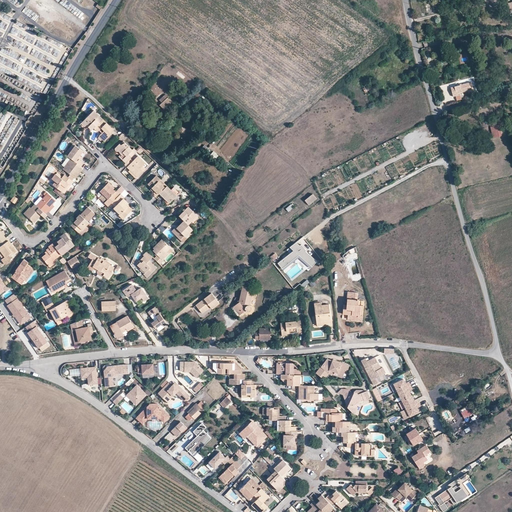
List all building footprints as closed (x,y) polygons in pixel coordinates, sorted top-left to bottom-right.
[(38,40),(35,45),(41,48),(44,43),(38,40)] [(463,92),(474,89),(472,82),(461,85),(463,92)] [(456,90),(452,91),(454,97),(460,95),(459,93),(463,92),(461,85),(455,87),(456,90)] [(169,107),(174,103),(166,93),(159,99),(162,102),(160,104),(164,109),(168,106),(169,107)] [(95,126),(102,119),(93,110),(81,122),(85,126),(87,124),(89,126),(88,127),(91,130),(93,127),(95,126)] [(113,130),(102,119),(95,126),(101,132),(100,134),(105,139),(106,139),(110,136),(108,135),(113,130)] [(493,137),(501,135),(498,125),(491,126),(493,137)] [(123,141),(128,136),(123,132),(119,137),(123,141)] [(131,150),(123,143),(119,145),(118,144),(113,149),(114,150),(114,151),(115,151),(116,151),(117,151),(121,155),(123,154),(124,153),(126,155),(126,156),(125,157),(124,158),(127,161),(130,158),(136,152),(132,149),(131,150)] [(70,158),(75,162),(83,151),(75,145),(70,152),(69,153),(67,151),(65,154),(70,158)] [(130,158),(127,161),(126,163),(124,164),(130,170),(137,176),(143,171),(140,168),(145,163),(138,156),(132,161),(130,158)] [(66,176),(71,180),(73,177),(79,170),(80,171),(81,171),(83,168),(75,162),(70,158),(60,171),(66,176)] [(136,178),(137,176),(130,170),(129,171),(136,178)] [(73,181),(71,180),(66,176),(63,180),(57,175),(54,179),(56,180),(53,185),(62,192),(69,183),(70,184),(71,184),(73,181)] [(159,181),(160,179),(156,175),(148,184),(152,187),(155,190),(154,192),(152,194),(153,194),(156,197),(159,193),(165,187),(159,181)] [(166,185),(160,179),(159,181),(165,187),(167,186),(166,185)] [(64,193),(70,184),(69,183),(62,192),(64,193)] [(111,203),(117,197),(111,192),(110,191),(108,189),(109,187),(106,185),(98,192),(106,200),(104,202),(108,206),(111,203)] [(165,187),(159,193),(169,203),(176,195),(167,186),(165,187)] [(306,198),(311,203),(318,197),(314,192),(306,198)] [(47,210),(52,204),(55,200),(47,193),(36,206),(44,213),(45,214),(48,211),(47,210)] [(117,197),(111,203),(115,206),(113,208),(119,214),(120,214),(124,217),(124,218),(132,210),(128,206),(126,208),(123,205),(125,203),(122,200),(123,199),(119,195),(117,197)] [(44,213),(36,206),(35,204),(31,209),(25,215),(33,222),(40,215),(41,216),(44,213)] [(80,215),(87,221),(96,212),(90,206),(88,207),(84,211),(80,215)] [(191,221),(197,215),(188,206),(185,209),(182,213),(179,215),(184,221),(188,225),(191,221)] [(79,233),(86,226),(87,224),(89,226),(90,224),(87,221),(80,215),(80,214),(77,217),(76,218),(77,219),(71,225),(79,233)] [(188,225),(184,221),(177,228),(176,227),(172,231),(180,239),(184,235),(185,236),(192,229),(188,225)] [(162,225),(157,230),(160,234),(166,229),(162,225)] [(88,228),(86,226),(79,233),(81,236),(88,228)] [(0,246),(8,240),(9,240),(7,237),(6,238),(0,230),(0,246)] [(69,246),(73,243),(65,233),(61,236),(63,238),(60,240),(58,242),(54,245),(61,255),(71,248),(69,246)] [(16,251),(8,240),(0,246),(0,250),(5,257),(1,260),(5,265),(11,261),(10,260),(13,257),(11,255),(16,251)] [(162,260),(165,256),(163,254),(167,250),(170,247),(162,240),(153,248),(155,249),(153,251),(157,255),(154,258),(160,264),(163,261),(162,260)] [(293,250),(278,264),(283,269),(300,254),(311,267),(316,262),(305,250),(306,250),(301,245),(299,247),(295,243),(290,247),(293,250)] [(61,255),(54,245),(53,244),(48,247),(49,248),(46,250),(48,253),(42,257),(48,265),(54,260),(61,255)] [(353,256),(358,254),(356,247),(350,250),(344,256),(346,257),(351,253),(353,256)] [(144,256),(141,259),(143,261),(141,263),(140,262),(137,265),(141,268),(145,272),(143,273),(147,277),(156,268),(149,260),(152,257),(147,251),(143,255),(144,256)] [(92,270),(93,270),(93,269),(94,267),(104,273),(103,275),(108,278),(114,267),(110,265),(110,263),(101,258),(100,259),(90,253),(88,257),(90,258),(92,259),(87,267),(92,270)] [(76,256),(68,261),(72,268),(80,264),(76,256)] [(32,268),(28,265),(29,263),(25,260),(16,271),(12,276),(22,284),(24,280),(22,278),(24,277),(25,277),(32,268)] [(103,276),(103,275),(104,273),(94,267),(93,269),(93,270),(103,276)] [(33,270),(32,268),(25,277),(24,277),(22,278),(24,280),(25,281),(33,270)] [(79,268),(74,270),(81,284),(86,281),(79,268)] [(46,281),(53,292),(67,284),(66,282),(70,280),(70,279),(65,270),(46,281)] [(144,301),(148,298),(141,288),(136,291),(131,285),(123,291),(128,298),(131,296),(136,302),(142,298),(144,301)] [(251,308),(251,307),(250,306),(253,291),(248,290),(248,287),(242,286),(239,302),(233,307),(239,315),(246,310),(246,311),(247,311),(247,312),(249,312),(249,311),(250,311),(251,310),(252,310),(252,309),(251,308)] [(357,304),(358,299),(358,292),(349,291),(348,305),(344,304),(343,314),(344,314),(351,315),(352,315),(352,319),(351,320),(359,321),(359,315),(361,316),(362,305),(357,304)] [(26,313),(13,294),(7,299),(10,304),(8,305),(19,320),(25,316),(23,314),(26,313)] [(212,308),(213,309),(220,303),(213,294),(197,306),(204,314),(212,308)] [(44,307),(52,302),(50,298),(41,302),(44,307)] [(67,300),(64,302),(67,306),(68,305),(72,313),(74,312),(67,300)] [(115,301),(102,301),(102,311),(116,311),(115,301)] [(55,307),(52,302),(44,307),(47,311),(50,310),(56,321),(64,317),(72,313),(68,305),(67,306),(64,302),(55,307)] [(317,325),(325,324),(324,321),(331,320),(330,304),(322,305),(322,302),(314,303),(317,325)] [(163,327),(167,324),(155,307),(148,312),(150,316),(153,314),(157,319),(151,324),(155,329),(161,324),(163,327)] [(127,330),(128,331),(134,328),(128,316),(112,324),(111,322),(109,324),(117,339),(124,336),(122,332),(127,330)] [(81,320),(70,324),(72,330),(76,330),(78,342),(86,340),(89,339),(91,339),(90,335),(90,332),(92,331),(91,327),(91,323),(87,324),(88,327),(83,328),(81,320)] [(298,335),(303,334),(301,320),(280,323),(282,336),(288,335),(288,334),(298,332),(298,335)] [(48,342),(33,322),(27,327),(30,331),(28,333),(39,348),(48,342)] [(258,333),(254,333),(254,339),(269,339),(270,328),(258,328),(258,333)] [(76,330),(72,330),(74,345),(86,342),(86,340),(78,342),(76,330)] [(377,362),(378,362),(376,357),(367,361),(366,358),(362,360),(374,384),(382,381),(379,376),(387,372),(384,366),(381,368),(379,368),(377,362)] [(331,372),(345,375),(346,371),(349,371),(351,366),(339,362),(338,363),(334,362),(328,360),(316,373),(321,377),(323,375),(326,378),(328,374),(331,372)] [(185,372),(192,372),(196,372),(199,375),(204,371),(195,362),(180,362),(181,371),(185,371),(185,372)] [(218,373),(234,373),(240,374),(240,369),(234,363),(212,362),(212,367),(218,373)] [(278,369),(278,374),(281,374),(299,374),(300,375),(300,370),(298,368),(293,368),(293,364),(292,362),(277,362),(277,369),(278,369)] [(154,373),(154,364),(149,364),(147,364),(138,365),(139,372),(143,372),(143,374),(154,373)] [(105,370),(104,371),(106,387),(114,386),(113,374),(129,373),(128,365),(108,366),(107,367),(105,370)] [(81,367),(82,376),(88,376),(88,377),(89,385),(98,384),(96,367),(85,368),(84,367),(81,367)] [(240,374),(234,373),(234,379),(229,379),(229,384),(241,384),(250,384),(250,380),(244,380),(244,374),(240,374)] [(299,374),(281,374),(281,378),(285,378),(287,379),(287,381),(287,385),(299,385),(299,374)] [(398,391),(411,385),(409,382),(406,383),(405,381),(404,379),(394,384),(398,391)] [(182,398),(187,393),(179,386),(178,388),(174,384),(172,386),(169,382),(158,393),(163,398),(164,399),(167,396),(169,398),(175,391),(176,393),(182,398)] [(255,384),(253,384),(250,384),(241,384),(241,394),(250,395),(250,397),(255,397),(255,384)] [(138,385),(127,396),(136,406),(147,395),(138,385)] [(314,386),(302,385),(299,385),(299,389),(301,389),(301,399),(318,399),(318,394),(314,394),(314,386)] [(402,400),(412,395),(411,393),(410,391),(413,389),(411,385),(398,391),(402,400)] [(353,393),(349,390),(344,396),(347,402),(349,402),(349,404),(348,407),(355,414),(356,410),(354,409),(355,406),(357,407),(359,401),(364,400),(363,398),(369,396),(367,392),(365,392),(365,391),(356,390),(353,393)] [(167,402),(176,393),(175,391),(169,398),(167,396),(164,399),(167,402)] [(121,394),(114,402),(117,405),(124,398),(121,394)] [(231,402),(235,399),(230,394),(227,397),(226,396),(223,400),(222,399),(219,402),(220,402),(220,403),(225,408),(231,402)] [(406,408),(419,402),(418,399),(415,401),(413,398),(412,395),(402,400),(403,402),(406,408)] [(196,403),(193,406),(194,407),(198,410),(200,407),(202,409),(205,405),(200,401),(197,404),(196,403)] [(419,402),(406,408),(410,417),(420,412),(419,409),(418,408),(421,406),(419,402)] [(143,424),(148,418),(148,416),(152,416),(152,415),(161,415),(166,420),(170,416),(161,406),(159,406),(159,405),(157,403),(150,403),(148,406),(148,408),(146,408),(137,418),(143,424)] [(193,417),(194,419),(201,413),(198,410),(194,407),(189,413),(193,417)] [(277,420),(285,420),(285,416),(279,416),(277,416),(277,408),(273,409),(273,407),(266,407),(266,420),(277,420)] [(341,421),(341,412),(337,412),(337,408),(325,408),(325,411),(322,411),(318,411),(318,416),(324,416),(327,417),(327,421),(333,421),(338,421),(341,421)] [(466,413),(460,416),(466,426),(472,423),(466,413)] [(456,419),(451,422),(455,432),(461,429),(456,419)] [(290,420),(285,420),(277,420),(277,431),(285,431),(296,431),(296,426),(290,426),(290,420)] [(180,421),(172,430),(178,435),(186,427),(180,421)] [(252,439),(261,430),(253,421),(241,434),(246,439),(248,437),(249,436),(252,439)] [(341,421),(338,421),(338,426),(333,426),(333,432),(337,432),(343,432),(344,426),(347,426),(349,426),(348,421),(343,421),(341,421)] [(185,447),(192,454),(200,446),(202,447),(211,438),(203,430),(206,427),(202,423),(193,431),(197,436),(185,447)] [(408,441),(420,434),(418,431),(416,429),(407,434),(408,435),(405,437),(408,441)] [(252,439),(259,445),(268,436),(261,430),(252,439)] [(296,431),(285,431),(285,435),(283,435),(283,445),(286,445),(285,448),(291,448),(291,445),(294,445),(294,435),(296,435),(297,435),(297,431),(296,431)] [(343,432),(337,432),(337,436),(341,436),(343,436),(343,442),(347,442),(353,443),(353,432),(347,432),(343,432)] [(420,434),(408,441),(411,446),(413,445),(414,446),(423,440),(422,438),(420,434)] [(180,446),(176,442),(167,451),(171,454),(180,446)] [(354,443),(354,447),(354,455),(374,456),(373,450),(367,450),(367,443),(354,443)] [(193,455),(202,447),(200,446),(192,454),(193,455)] [(411,457),(417,466),(422,463),(427,460),(424,456),(430,452),(428,449),(426,446),(421,449),(419,450),(417,451),(418,453),(411,457)] [(221,462),(224,464),(227,461),(230,459),(227,456),(225,458),(219,452),(208,462),(214,468),(221,462)] [(236,469),(240,465),(235,460),(232,457),(230,459),(227,461),(231,465),(219,476),(222,480),(223,478),(226,481),(230,477),(233,474),(234,475),(238,472),(236,469)] [(277,465),(275,463),(272,466),(276,470),(283,478),(286,475),(285,474),(287,472),(288,473),(292,469),(283,460),(277,465)] [(285,480),(283,478),(276,470),(267,479),(278,491),(284,486),(281,483),(285,480)] [(467,474),(460,479),(464,484),(470,479),(467,474)] [(249,499),(260,488),(250,478),(239,489),(242,492),(245,492),(247,494),(245,495),(249,499)] [(452,488),(436,499),(441,507),(440,507),(443,511),(445,511),(447,511),(443,506),(448,502),(452,507),(458,503),(457,503),(467,496),(460,487),(464,484),(460,479),(451,486),(452,488)] [(351,486),(350,484),(346,487),(352,494),(356,490),(365,491),(369,494),(375,490),(375,485),(366,485),(366,481),(356,481),(356,484),(354,485),(353,487),(351,486)] [(417,494),(412,489),(411,490),(404,483),(398,489),(397,489),(391,494),(394,498),(395,497),(397,498),(398,500),(403,495),(405,497),(408,494),(412,499),(417,494)] [(470,494),(464,484),(460,487),(467,496),(470,494)] [(260,488),(249,499),(253,503),(252,504),(255,508),(256,507),(262,511),(267,506),(263,502),(269,496),(261,488),(260,488)] [(325,498),(331,505),(334,502),(339,507),(342,504),(343,505),(347,502),(335,490),(332,494),(334,496),(331,498),(329,496),(328,495),(325,498)] [(316,504),(323,511),(328,511),(330,511),(333,507),(331,505),(325,498),(321,494),(317,498),(320,500),(316,504)] [(323,511),(316,504),(313,501),(310,505),(312,506),(313,508),(308,511),(323,511)] [(389,511),(380,502),(378,505),(376,503),(366,511),(389,511)]
